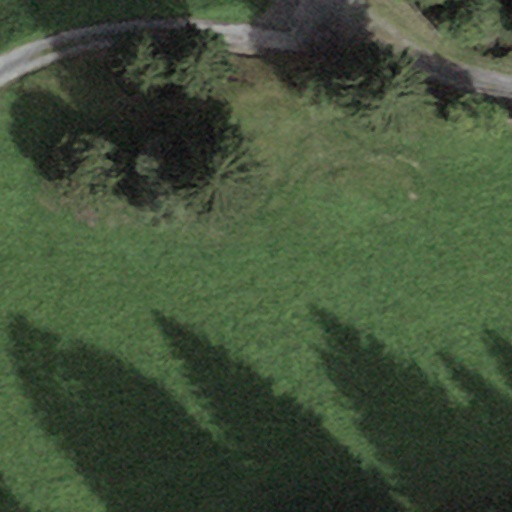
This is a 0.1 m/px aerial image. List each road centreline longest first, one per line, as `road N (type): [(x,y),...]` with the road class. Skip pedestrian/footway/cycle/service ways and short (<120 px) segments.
road 1 (track): [(343,40),(250,26),(134,29),(33,42),(0,60)]
road 2 (track): [(511,80),(463,79),(343,40)]
